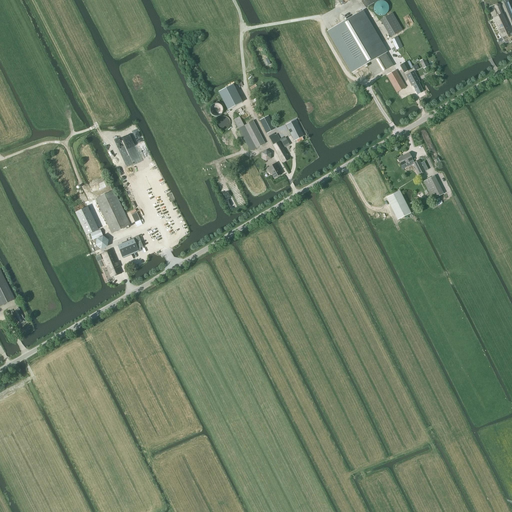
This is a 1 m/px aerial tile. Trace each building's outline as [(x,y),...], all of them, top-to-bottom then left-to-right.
[(511,2),(511,0),(510,0),(503,0),(502,1),(511,23),(511,2)] [(388,5),(388,4),(387,3),(385,2),(384,1),(383,1),(381,1),(380,1),(378,1),(377,2),(376,3),(375,4),(374,5),(374,7),(374,8),(374,10),(374,11),(375,12),(376,14),(377,14),(378,15),(380,16),(381,16),(383,16),(384,15),(386,14),(387,14),(388,13),(388,11),(389,10),(389,8),(389,7),(388,5)] [(511,34),(502,14),(500,8),(500,5),(497,3),(494,5),(494,8),(495,10),(498,16),(493,19),(500,34),(499,35),(500,39),(501,39),(511,34)] [(328,31),(352,72),(367,64),(385,53),(386,53),(362,11),(328,31)] [(390,37),(402,30),(392,13),(380,20),(390,37)] [(500,39),(498,40),(499,43),(503,41),(505,44),(511,40),(511,34),(501,39),(500,39)] [(396,50),(402,47),(398,37),(392,40),(396,50)] [(393,66),(385,53),(367,64),(374,76),(393,66)] [(404,74),(410,70),(406,62),(400,66),(404,74)] [(395,70),(387,75),(397,93),(406,87),(395,70)] [(418,82),(419,82),(414,71),(406,75),(412,86),(413,85),(417,95),(423,92),(418,82)] [(218,92),(227,110),(242,103),(233,85),(218,92)] [(220,109),(220,108),(220,106),(219,105),(219,104),(218,103),(216,103),(215,102),(214,102),(212,103),(211,103),(210,104),(209,105),(208,106),(208,107),(208,109),(208,110),(209,111),(209,112),(210,113),(211,114),(213,115),(214,115),(215,115),(217,114),(218,114),(219,113),(220,112),(220,110),(220,109)] [(229,124),(229,122),(229,121),(228,120),(228,119),(227,118),(226,117),(225,117),(224,116),(223,116),(221,116),(220,117),(219,117),(218,118),(218,119),(217,120),(217,121),(217,123),(217,124),(217,125),(218,126),(219,127),(220,128),(221,128),(222,128),(224,128),(225,128),(226,127),(227,127),(228,126),(228,125),(229,124)] [(267,133),(275,129),(268,116),(260,120),(267,133)] [(253,121),(244,125),(239,117),(234,119),(250,151),(265,143),(253,121)] [(294,141),(304,136),(296,119),(286,125),(294,141)] [(274,134),(268,137),(273,145),(274,145),(278,143),(279,142),(280,141),(279,138),(277,134),(275,135),(274,134)] [(274,145),(273,145),(278,153),(283,162),(289,159),(283,150),(279,142),(278,143),(274,145)] [(413,164),(411,161),(412,160),(409,153),(397,159),(401,166),(403,169),(413,164)] [(418,174),(424,171),(419,160),(413,163),(418,174)] [(278,168),(279,167),(276,163),(267,168),(270,172),(271,172),(274,178),(277,176),(278,176),(280,176),(280,175),(281,174),(278,168)] [(432,199),(443,194),(434,176),(423,181),(432,199)] [(130,225),(128,220),(114,190),(96,198),(112,233),(130,225)] [(397,220),(410,213),(399,191),(386,197),(397,220)] [(87,207),(75,213),(86,235),(97,230),(87,207)] [(140,220),(137,213),(131,215),(134,222),(140,220)] [(91,241),(88,242),(90,248),(92,253),(93,252),(99,250),(101,249),(106,247),(107,241),(103,237),(97,239),(96,240),(92,241),(92,242),(91,241)] [(133,241),(118,247),(122,258),(138,251),(133,241)] [(111,250),(101,254),(111,278),(121,274),(111,250)] [(0,305),(0,306),(15,299),(0,269),(0,305)]
